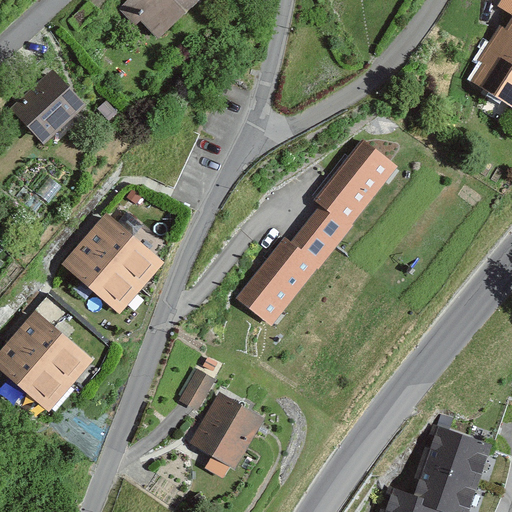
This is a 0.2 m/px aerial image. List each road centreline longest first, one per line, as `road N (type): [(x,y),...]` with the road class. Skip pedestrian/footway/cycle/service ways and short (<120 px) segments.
road 1 (residential): [(90,511),(204,224),(251,135)]
road 2 (tertiary): [(319,511),(391,406),(511,258)]
road 3 (residential): [(251,135),(293,125),(358,90),(390,63),(435,0)]
road 4 (residential): [(251,135),(287,0)]
